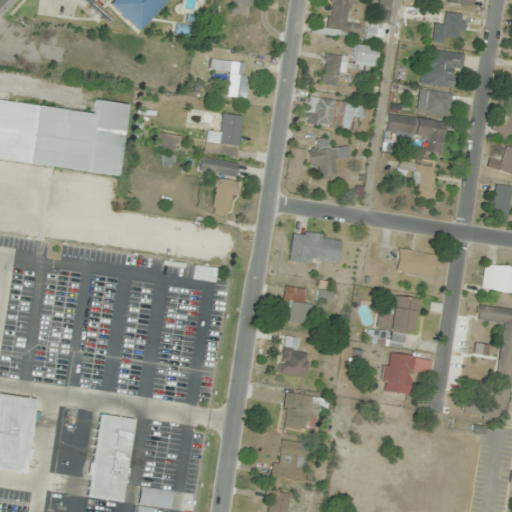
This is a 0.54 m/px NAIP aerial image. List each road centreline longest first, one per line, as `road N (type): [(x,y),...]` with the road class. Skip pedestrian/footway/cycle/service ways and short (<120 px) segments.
road 1 (residential): [(221,511),(297,0)]
road 2 (residential): [(436,402),(495,0)]
road 3 (residential): [(511,239),(268,206)]
